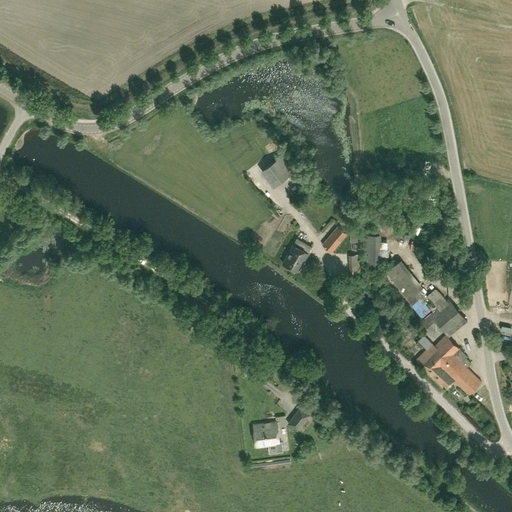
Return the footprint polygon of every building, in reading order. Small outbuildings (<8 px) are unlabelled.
[(273,187),(295,170),(283,154),(261,170),(273,187)] [(350,242),(360,241),(359,222),(351,222),(352,230),(349,230),(350,242)] [(331,253),(348,233),(337,225),(322,244),(331,253)] [(364,263),(382,263),(381,235),(364,234),(364,263)] [(312,246),(297,237),(293,244),(293,243),(282,262),(298,271),(304,260),(305,260),(309,252),(308,252),(312,246)] [(349,273),(360,272),(359,254),(348,255),(349,273)] [(453,331),(467,320),(449,298),(446,300),(436,288),(428,295),(433,301),(427,305),(429,308),(430,308),(432,311),(430,313),(427,309),(423,305),(430,299),(429,298),(422,288),(423,287),(401,259),(386,271),(423,319),(420,322),(434,338),(444,330),(446,332),(451,328),(453,331)] [(468,356),(461,349),(462,348),(447,334),(427,354),(425,352),(418,358),(448,388),(455,380),(469,394),(482,381),(467,367),(472,362),(467,357),(468,356)] [(288,423),(297,430),(309,414),(301,407),(288,423)] [(256,446),(279,443),(276,422),(254,425),(256,446)]
